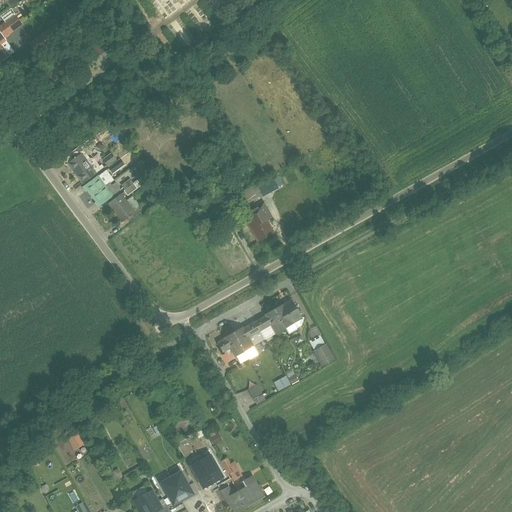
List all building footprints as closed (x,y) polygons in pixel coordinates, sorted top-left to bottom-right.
[(0,26),(0,33),(19,20),(14,14),(4,22),(5,23),(0,26)] [(22,24),(19,20),(0,33),(0,62),(8,56),(0,45),(0,44),(5,41),(3,38),(22,24)] [(51,26),(28,43),(36,55),(60,38),(51,26)] [(87,48),(94,58),(102,52),(96,43),(87,48)] [(69,154),(73,160),(68,164),(83,183),(103,167),(102,164),(100,166),(94,159),(91,159),(88,159),(88,160),(84,155),(86,153),(80,146),(69,154)] [(102,159),(107,166),(116,160),(111,153),(102,159)] [(108,168),(113,174),(124,165),(120,159),(108,168)] [(134,175),(138,180),(149,171),(140,160),(135,164),(139,169),(135,172),(134,175)] [(93,195),(106,185),(103,182),(111,176),(106,170),(85,186),(93,195)] [(127,178),(119,186),(123,190),(130,182),(127,178)] [(262,195),(254,180),(238,190),(246,206),(254,202),(253,200),(262,195)] [(106,185),(93,195),(100,205),(121,189),(116,182),(112,185),(110,182),(106,185)] [(124,191),(127,195),(137,188),(133,184),(124,191)] [(132,196),(126,200),(121,193),(108,203),(122,222),(128,217),(131,221),(141,214),(137,208),(140,206),(132,196)] [(206,202),(209,208),(186,220),(189,225),(208,215),(211,222),(219,218),(217,214),(223,212),(216,197),(206,202)] [(258,242),(274,233),(266,220),(271,217),(262,202),(242,214),(258,242)] [(284,305),(284,304),(266,314),(266,316),(271,325),(276,334),(288,328),(295,323),(294,323),(300,319),(301,316),(292,301),(284,305)] [(266,316),(259,320),(260,323),(258,324),(261,331),(271,325),(266,316)] [(259,320),(244,329),(249,338),(261,331),(258,324),(260,323),(259,320)] [(295,323),(288,328),(290,333),(298,329),(295,323)] [(244,329),(243,327),(234,332),(245,352),(254,347),(249,338),(244,329)] [(245,352),(234,332),(225,337),(226,339),(231,348),(236,357),(245,352)] [(311,346),(320,344),(318,336),(309,339),(311,346)] [(226,339),(218,343),(224,352),(231,348),(226,339)] [(327,346),(316,352),(324,365),(334,360),(327,346)] [(284,376),(272,382),(276,391),(288,385),(284,376)] [(258,385),(249,390),(254,399),(263,394),(258,385)] [(239,400),(242,399),(241,396),(247,394),(246,390),(237,393),(239,400)] [(65,438),(72,449),(79,445),(73,434),(65,438)] [(206,437),(199,441),(202,447),(210,443),(206,437)] [(211,454),(189,466),(202,490),(224,477),(211,454)] [(228,458),(222,462),(229,474),(238,469),(235,464),(232,466),(228,458)] [(238,469),(229,474),(233,482),(242,476),(238,469)] [(181,472),(161,483),(174,505),(193,494),(181,472)] [(252,476),(240,483),(243,488),(238,491),(247,507),(264,498),(252,476)] [(238,491),(233,494),(229,487),(220,492),(231,511),(238,511),(247,507),(238,491)] [(162,508),(153,491),(135,501),(141,511),(155,511),(157,511),(162,508)]
